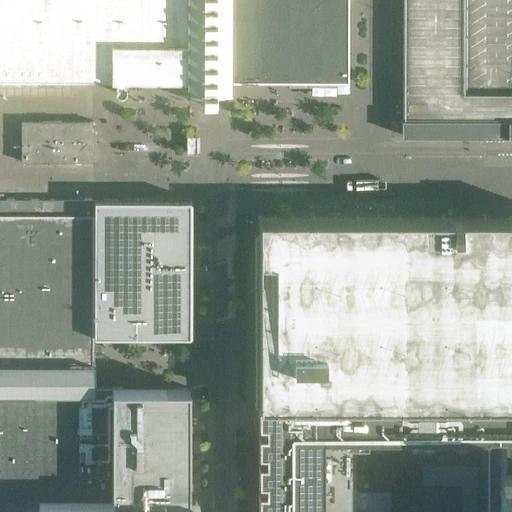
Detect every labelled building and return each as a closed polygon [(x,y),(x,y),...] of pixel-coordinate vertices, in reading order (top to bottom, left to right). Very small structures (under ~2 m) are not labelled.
[(0,0),(0,497),(26,498),(27,498),(38,498),(111,498),(112,386),(111,386),(106,386),(98,386),(93,386),(93,356),(93,346),(93,213),(92,198),(0,197),(0,79),(92,80),(115,80),(114,87),(116,91),(120,93),(124,91),(126,87),(126,80),(187,80),(189,80),(229,81),(232,81),(348,81),(348,0),(0,0)] [(511,0),(401,0),(402,135),(503,135),(511,134),(511,0)] [(62,120),(21,120),(21,161),(62,161),(62,120)] [(93,120),(62,120),(62,161),(92,161),(93,120)] [(190,199),(93,199),(93,334),(190,335),(190,199)] [(258,236),(256,236),(256,239),(258,239),(258,294),(257,300),(257,320),(257,332),(257,360),(258,401),(256,401),(256,402),(258,402),(257,511),(511,511),(511,215),(370,215),(258,215),(258,236)] [(111,498),(38,498),(38,511),(197,511),(198,499),(188,499),(188,454),(188,387),(159,387),(143,386),(130,386),(112,386),(111,498)]
